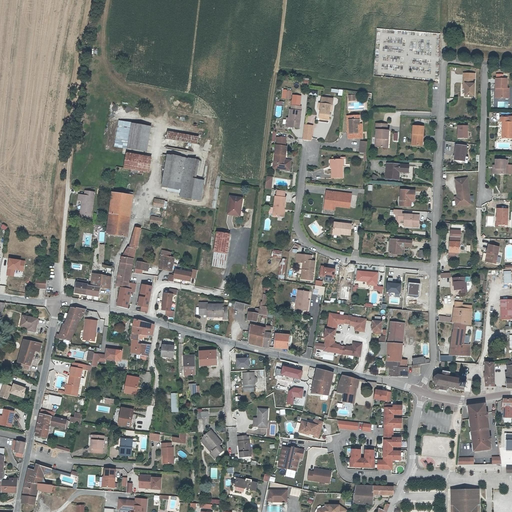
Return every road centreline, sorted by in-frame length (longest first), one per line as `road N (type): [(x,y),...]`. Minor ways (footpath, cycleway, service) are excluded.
road 1 (residential): [(484,63),(442,59),(434,267)]
road 2 (residential): [(307,155),(296,222),(306,242),(346,258),(434,267)]
road 3 (residential): [(420,391),(225,340)]
road 4 (track): [(67,190),(73,106),(95,0)]
road 5 (residential): [(484,63),(479,204)]
road 6 (unclassified): [(56,305),(30,439)]
road 7 (residential): [(434,267),(433,359),(420,391)]
